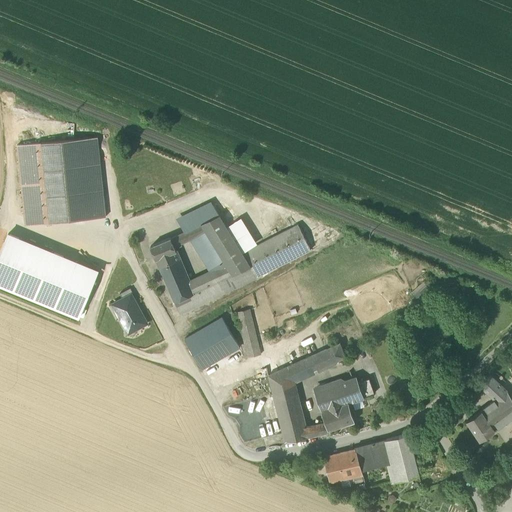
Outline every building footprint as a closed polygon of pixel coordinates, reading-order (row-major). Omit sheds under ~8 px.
[(82,138),(90,219),(106,217),(98,137),(82,138)] [(82,138),(41,143),(50,223),(90,219),(82,138)] [(26,225),(50,223),(41,143),(17,145),(26,225)] [(201,224),(219,215),(213,205),(178,222),(184,232),(185,232),(190,240),(210,272),(217,269),(218,266),(224,262),(201,224)] [(201,224),(224,262),(233,275),(250,267),(242,253),(225,226),(219,215),(201,224)] [(225,226),(242,253),(254,247),(237,219),(225,226)] [(298,225),(254,247),(242,253),(250,267),(257,278),(311,251),(298,225)] [(184,232),(177,236),(182,244),(190,240),(185,232),(184,232)] [(98,270),(9,233),(0,253),(0,284),(79,317),(79,316),(83,318),(86,310),(83,308),(98,270)] [(181,244),(182,244),(177,236),(171,239),(176,249),(182,246),(181,244)] [(150,247),(161,272),(182,263),(176,249),(171,239),(171,238),(150,247)] [(161,272),(174,302),(207,288),(212,299),(257,278),(250,267),(233,275),(224,262),(218,266),(217,269),(210,272),(190,282),(182,263),(161,272)] [(120,294),(122,299),(131,294),(133,293),(130,288),(120,294)] [(179,315),(212,299),(207,288),(174,302),(179,315)] [(120,318),(128,334),(147,324),(141,312),(139,313),(138,310),(139,310),(131,294),(122,299),(115,303),(123,317),(120,318)] [(112,304),(120,318),(123,317),(115,303),(112,304)] [(236,313),(247,358),(261,355),(250,310),(236,313)] [(184,340),(202,369),(239,347),(222,317),(184,340)] [(268,376),(268,377),(274,400),(298,394),(294,380),(345,357),(339,344),(268,376)] [(480,386),(495,400),(507,392),(505,391),(505,390),(503,388),(490,376),(480,386)] [(358,383),(356,377),(314,391),(322,412),(348,403),(348,404),(364,399),(363,398),(358,383)] [(358,383),(363,398),(374,394),(369,379),(358,383)] [(511,400),(507,392),(495,400),(481,411),(466,421),(480,441),(495,431),(511,417),(511,400)] [(284,443),(303,439),(302,429),(306,428),(298,394),(274,400),(284,443)] [(326,424),(328,431),(329,430),(354,422),(348,404),(348,403),(322,412),(326,424)] [(326,424),(321,425),(324,434),(330,433),(329,430),(328,431),(326,424)] [(316,436),(324,434),(321,425),(314,426),(316,436)] [(303,439),(316,436),(314,426),(306,428),(302,429),(303,439)] [(390,475),(392,483),(399,481),(419,476),(408,434),(385,440),(380,442),(387,465),(389,475),(390,475)] [(355,448),(356,450),(362,472),(387,465),(380,442),(355,448)] [(352,470),(354,477),(363,475),(362,472),(356,450),(341,453),(346,471),(352,470)] [(324,458),(330,483),(354,477),(352,470),(346,471),(341,453),(324,458)]
